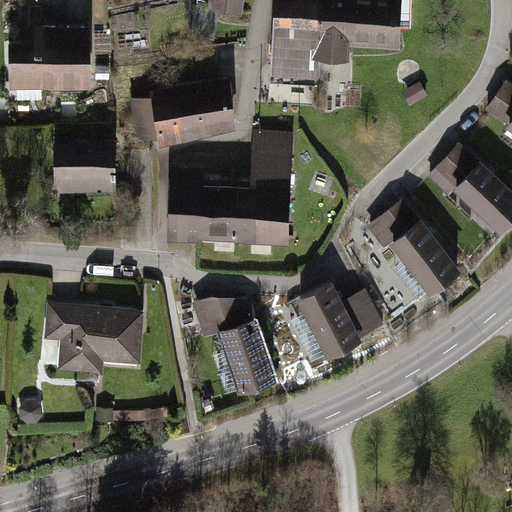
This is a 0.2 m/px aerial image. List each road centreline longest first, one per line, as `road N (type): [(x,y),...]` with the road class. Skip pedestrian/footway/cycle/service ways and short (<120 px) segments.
road 1 (secondary): [(35,511),(335,415),(430,365),(511,300)]
road 2 (residential): [(504,0),(497,53),(476,92),(362,202)]
road 3 (residential): [(0,256),(162,264)]
